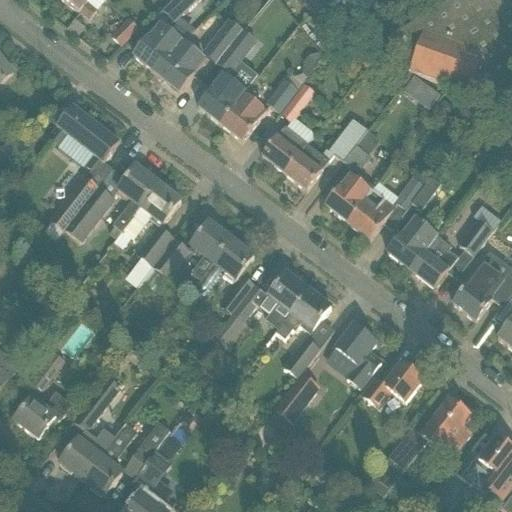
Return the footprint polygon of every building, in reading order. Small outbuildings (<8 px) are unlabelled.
[(87,7),(92,0),(58,0),(79,16),(79,15),(90,23),(97,15),(87,7)] [(178,0),(174,4),(162,16),(174,28),(202,0),(178,0)] [(376,9),(369,0),(300,0),(316,20),(319,17),(336,38),(376,9)] [(478,103),(511,80),(511,21),(511,22),(496,0),(458,0),(363,61),(408,78),(410,76),(469,98),(468,100),(478,103)] [(139,33),(128,22),(110,40),(121,51),(139,33)] [(187,56),(208,33),(202,27),(198,31),(182,47),(179,50),(156,78),(179,97),(194,78),(200,70),(191,62),(184,71),(179,66),(187,56)] [(205,58),(217,68),(242,37),(230,27),(205,58)] [(156,78),(179,50),(182,47),(161,31),(151,44),(148,42),(133,60),(156,78)] [(230,78),(254,47),(242,37),(217,68),(230,78)] [(348,42),(343,50),(357,58),(362,51),(348,42)] [(0,84),(1,86),(13,76),(0,59),(0,84)] [(236,109),(243,99),(246,96),(224,78),(214,92),(213,91),(198,111),(220,129),(236,109)] [(415,80),(404,95),(430,114),(441,99),(415,80)] [(266,108),(280,119),(299,96),(284,84),(266,108)] [(305,88),(299,96),(280,119),(291,128),(287,134),(285,132),(277,143),(276,142),(261,160),(284,178),(307,150),(316,138),(296,123),(316,97),(305,88)] [(243,146),(255,131),(258,126),(265,116),(243,99),(236,109),(220,129),(243,146)] [(71,162),(96,130),(72,111),(57,130),(57,131),(49,142),(58,150),(57,151),(71,162)] [(343,168),(355,151),(367,135),(353,124),(329,154),(326,152),(320,160),(307,150),(284,178),(307,196),(321,177),(320,177),(328,166),(334,160),(343,168)] [(96,178),(119,148),(96,130),(71,162),(85,173),(86,171),(96,178)] [(511,144),(500,161),(511,170),(511,144)] [(11,145),(1,152),(9,164),(20,157),(11,145)] [(370,162),(355,151),(343,168),(357,178),(370,162)] [(0,152),(0,177),(11,171),(0,152)] [(141,212),(158,189),(137,173),(137,172),(136,171),(118,195),(132,205),(120,220),(122,221),(115,231),(122,237),(141,212)] [(325,210),(348,227),(372,196),(375,193),(361,182),(358,186),(349,178),(325,210)] [(64,238),(66,235),(98,193),(83,181),(49,226),(64,238)] [(410,211),(416,202),(424,192),(414,184),(394,211),(405,219),(410,211)] [(425,193),(412,209),(421,216),(441,191),(432,184),(425,193)] [(163,229),(169,222),(181,206),(180,205),(158,189),(141,212),(122,237),(134,245),(152,221),(163,229)] [(89,239),(115,205),(98,193),(66,235),(80,246),(87,237),(89,239)] [(385,205),(372,196),(348,227),(370,245),(392,215),(383,208),(385,205)] [(460,251),(474,262),(502,224),(483,210),(474,222),(480,226),(470,238),(460,251)] [(411,276),(438,242),(438,241),(414,224),(402,239),(387,258),(411,276)] [(191,251),(204,261),(191,278),(201,285),(213,268),(231,245),(210,228),(209,227),(191,251)] [(153,272),(173,243),(158,232),(136,260),(153,272)] [(445,247),(438,242),(411,276),(435,295),(459,264),(449,256),(452,252),(445,247)] [(173,243),(153,272),(169,284),(190,256),(173,243)] [(253,261),(231,245),(213,268),(201,285),(190,300),(195,301),(199,302),(203,301),(207,299),(209,296),(224,276),(236,285),(254,262),(253,261)] [(504,306),(511,295),(511,273),(507,280),(503,285),(481,268),(467,286),(469,287),(452,308),(475,326),(492,305),(490,303),(494,299),(504,306)] [(308,296),(286,279),(287,279),(286,278),(267,302),(279,311),(268,326),(279,334),(290,319),(308,296)] [(232,320),(254,291),(245,283),(222,312),(232,320)] [(254,291),(232,320),(208,350),(221,360),(246,328),(244,326),(265,299),(254,291)] [(308,296),(290,319),(279,334),(276,338),(285,344),(293,334),(295,336),(301,328),(312,337),(331,312),(330,312),(329,312),(308,296)] [(511,324),(497,343),(511,354),(511,300),(506,308),(511,312),(511,324)] [(341,346),(335,354),(357,371),(347,383),(360,394),(381,367),(369,357),(376,348),(354,331),(341,346)] [(283,374),(297,384),(301,380),(320,355),(305,344),(283,374)] [(0,395),(8,385),(20,368),(0,354),(0,395)] [(42,396),(65,365),(54,357),(31,388),(42,396)] [(141,374),(146,367),(139,361),(134,368),(141,374)] [(405,408),(411,400),(423,385),(401,367),(384,390),(374,383),(361,400),(380,414),(392,398),(405,408)] [(301,380),(297,384),(274,415),(292,428),(319,393),(301,380)] [(108,382),(86,410),(88,411),(75,428),(87,437),(121,393),(108,382)] [(50,438),(72,409),(56,397),(49,406),(37,397),(31,404),(15,426),(39,444),(46,435),(50,438)] [(403,476),(426,447),(447,464),(469,436),(463,431),(471,421),(449,404),(421,440),(413,433),(388,464),(403,476)] [(188,419),(181,428),(187,433),(194,423),(188,419)] [(267,425),(250,446),(268,461),(285,439),(267,425)] [(136,483),(153,459),(170,436),(159,427),(123,474),(136,483)] [(112,471),(137,438),(126,428),(115,443),(114,442),(82,485),(92,493),(92,492),(102,500),(104,502),(122,478),(112,471)] [(82,485),(114,442),(104,434),(89,453),(78,444),(60,468),(62,470),(62,469),(73,477),(72,478),(82,485)] [(481,442),(455,476),(471,490),(473,488),(480,493),(493,475),(498,479),(494,484),(509,495),(511,491),(511,453),(496,441),(490,449),(481,442)] [(153,459),(136,483),(146,491),(164,467),(153,459)] [(143,501),(134,511),(162,511),(174,496),(155,482),(141,499),(143,501)] [(511,511),(511,500),(503,511),(511,511)]
